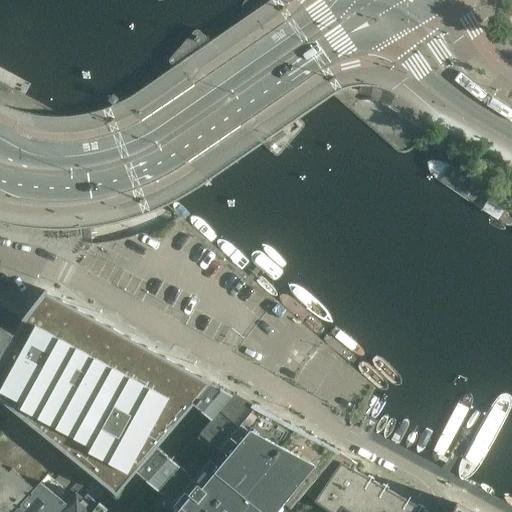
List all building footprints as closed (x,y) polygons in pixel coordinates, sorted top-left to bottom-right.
[(169,61),(170,64),(274,155),(277,156),(280,154),(304,126),(305,124),(303,122),(198,30),(195,30),(193,31),(170,59),(169,61)] [(113,94),(108,100),(162,148),(207,187),(212,180),(113,94)] [(490,214),(510,225),(511,226),(511,225),(511,206),(500,198),(447,164),(445,163),(443,163),(441,162),(439,162),(434,161),(432,162),(429,162),(427,163),(427,165),(428,168),(429,170),(429,172),(431,174),(432,176),(434,178),(435,179),(490,214)] [(120,494),(212,381),(45,290),(24,317),(25,318),(15,334),(0,359),(0,396),(12,407),(65,450),(91,471),(120,494)] [(0,359),(15,334),(0,325),(0,359)] [(172,468),(198,436),(233,393),(213,382),(212,382),(212,381),(120,494),(125,499),(135,488),(132,485),(138,477),(153,490),(172,468)] [(217,449),(254,405),(254,404),(234,393),(233,393),(198,436),(217,449)] [(438,460),(469,404),(452,395),(421,450),(438,460)] [(287,511),(303,492),(305,494),(335,457),(340,451),(339,450),(338,450),(337,450),(338,450),(335,448),(334,448),(308,434),(307,435),(303,433),(304,432),(301,430),(291,424),(291,425),(257,407),(258,406),(256,405),(255,404),(254,405),(217,449),(195,476),(171,505),(165,511),(287,511)] [(0,511),(14,511),(65,450),(12,407),(0,421),(0,511)] [(474,481),(506,425),(489,416),(457,471),(474,481)] [(57,511),(74,491),(91,471),(65,450),(14,511),(57,511)] [(357,511),(381,484),(354,468),(357,463),(352,460),(352,459),(340,451),(335,457),(305,494),(332,511),(357,511)] [(171,505),(195,476),(185,468),(180,474),(172,468),(153,490),(171,505)] [(428,511),(429,511),(381,484),(357,511),(428,511)] [(93,511),(96,509),(74,491),(57,511),(93,511)]
